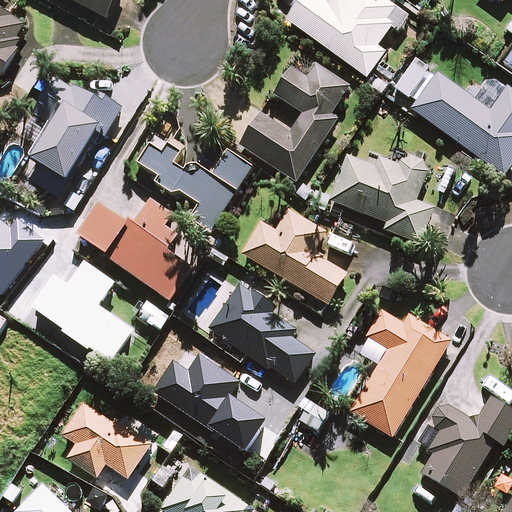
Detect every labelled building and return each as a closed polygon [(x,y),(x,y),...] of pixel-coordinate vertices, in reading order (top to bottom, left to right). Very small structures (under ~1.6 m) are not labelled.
[(62,0),(106,23),(118,0),(62,0)] [(409,21),(379,0),(353,0),(341,17),(316,0),(305,0),(288,24),(368,82),(386,57),(377,51),(392,31),(399,36),(409,21)] [(37,34),(0,12),(0,77),(3,80),(12,65),(17,68),(37,34)] [(469,100),(437,77),(434,81),(414,67),(396,93),(416,108),(412,114),(505,181),(511,170),(511,95),(507,91),(502,98),(489,88),(477,106),(469,100)] [(308,83),(293,73),(275,100),(304,119),(290,140),(260,120),(241,150),(297,187),(338,123),(333,120),(351,92),(317,70),(308,83)] [(87,101),(58,82),(35,119),(53,131),(22,180),(59,203),(103,134),(107,137),(122,114),(91,95),(87,101)] [(182,160),(156,143),(139,170),(161,183),(157,189),(176,201),(179,197),(201,211),(192,225),(212,238),(254,173),(228,156),(212,182),(196,171),(190,180),(175,170),(182,160)] [(430,169),(402,158),(399,166),(381,159),(376,172),(348,161),(331,205),(388,227),(385,234),(420,248),(434,211),(417,204),(430,169)] [(190,233),(151,205),(132,230),(101,208),(78,240),(170,307),(196,271),(174,256),(190,233)] [(327,237),(289,215),(277,236),(262,228),(244,259),(330,309),(348,279),(314,259),(327,237)] [(298,331),(241,290),(210,332),(278,382),(272,390),(286,400),(316,358),(291,340),(298,331)] [(54,326),(40,316),(31,329),(45,338),(54,326)] [(404,329),(384,317),(360,357),(380,369),(351,416),(393,442),(451,346),(409,320),(404,329)] [(79,342),(64,332),(55,345),(70,355),(79,342)] [(511,437),(511,413),(492,401),(476,427),(445,407),(432,429),(441,435),(429,455),(433,458),(421,478),(461,503),(496,447),(503,451),(511,437)] [(329,418),(311,406),(299,424),(317,436),(329,418)] [(113,427),(85,409),(64,440),(78,449),(69,463),(98,483),(107,469),(128,483),(151,449),(115,424),(113,427)] [(251,511),(202,478),(194,490),(183,483),(163,511),(251,511)] [(65,511),(45,491),(23,511),(65,511)]
